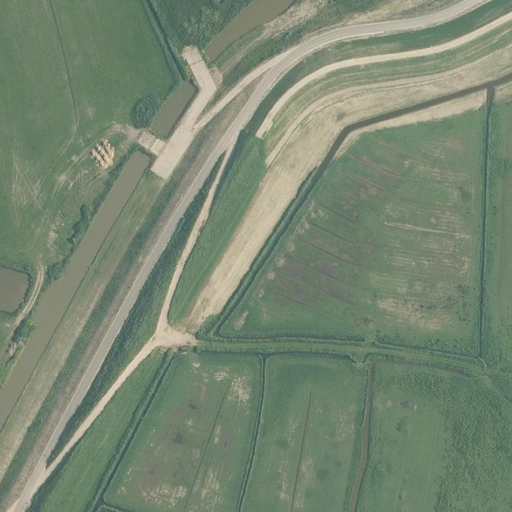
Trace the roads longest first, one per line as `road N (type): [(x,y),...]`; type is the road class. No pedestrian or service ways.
road 1 (tertiary): [(12,511),(182,201),(277,62),(328,29),(460,0)]
road 2 (track): [(160,332),(330,340),(468,359),(511,413)]
road 3 (track): [(5,511),(160,332)]
road 4 (track): [(160,332),(163,302),(231,124)]
road 5 (track): [(134,128),(170,143),(255,64),(294,47)]
road 6 (track): [(134,128),(113,0)]
road 7 (track): [(170,143),(206,79),(183,38)]
